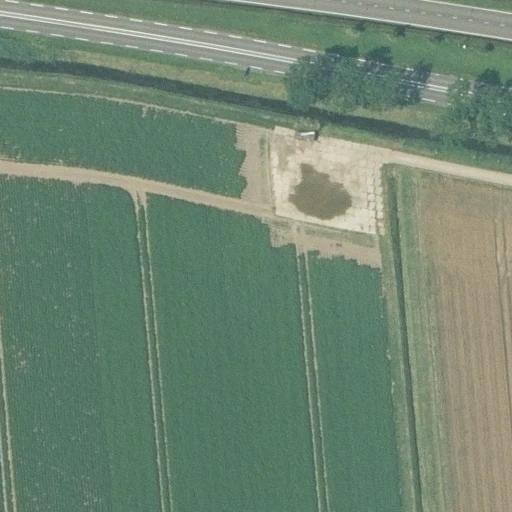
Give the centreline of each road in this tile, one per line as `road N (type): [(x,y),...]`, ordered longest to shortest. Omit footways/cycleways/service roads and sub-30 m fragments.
road 1 (primary): [(511,105),(0,14)]
road 2 (track): [(404,161),(434,511)]
road 3 (track): [(511,182),(271,135)]
